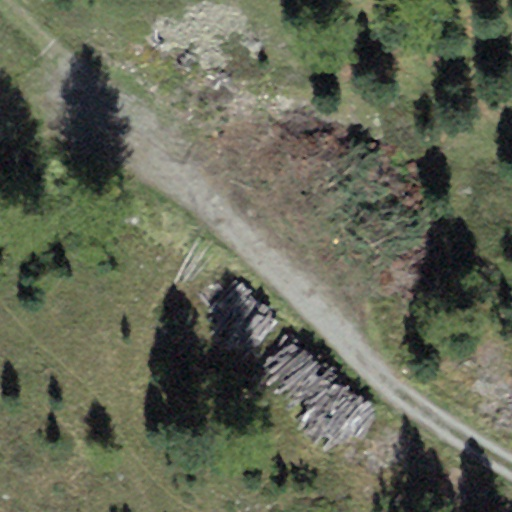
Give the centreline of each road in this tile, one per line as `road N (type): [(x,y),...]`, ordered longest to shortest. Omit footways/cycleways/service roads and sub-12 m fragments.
road 1 (track): [(511,464),(381,376),(97,102)]
road 2 (track): [(3,0),(97,102)]
